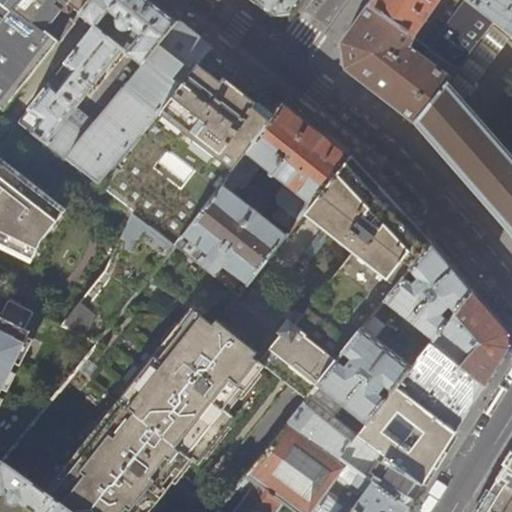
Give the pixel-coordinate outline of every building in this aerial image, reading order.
[(58,40),(46,31),(63,11),(68,4),(80,13),(90,0),(0,0),(0,106),(3,109),(58,40)] [(73,71),(59,89),(51,83),(30,109),(42,119),(32,132),(101,185),(206,52),(210,47),(169,15),(150,0),(117,0),(96,27),(66,65),(73,71)] [(90,22),(96,27),(117,0),(90,0),(80,13),(79,14),(90,22)] [(255,0),(275,15),(290,13),(299,0),(255,0)] [(440,0),(372,0),(369,5),(413,37),(440,0)] [(458,70),(495,23),(467,0),(429,49),(458,70)] [(511,0),(466,0),(467,0),(495,23),(511,36),(511,0)] [(413,37),(369,5),(341,43),(344,69),(361,82),(415,124),(458,70),(429,49),(413,37)] [(46,31),(58,40),(74,20),(63,11),(46,31)] [(511,157),(465,103),(511,61),(511,36),(495,23),(458,70),(415,124),(433,144),(511,234),(511,157)] [(281,110),(268,100),(255,90),(206,52),(101,185),(133,211),(177,245),(185,234),(281,110)] [(285,105),(281,110),(185,234),(208,252),(198,261),(229,285),(240,294),(287,235),(233,193),(240,183),(245,187),(263,164),(286,182),(276,195),(277,202),(281,204),(273,215),(291,229),(302,216),(350,155),(320,132),(285,105)] [(185,313),(44,491),(72,511),(150,511),(192,459),(200,465),(237,419),(229,412),(267,365),(308,398),(317,386),(363,328),(373,315),(382,304),(385,301),(404,276),(410,268),(431,242),(421,231),(385,193),(360,166),(350,155),(302,216),(350,252),(294,323),(288,318),(279,330),(282,333),(261,360),(256,356),(260,351),(218,318),(214,323),(205,317),(229,285),(198,261),(177,245),(151,277),(184,301),(185,313)] [(0,248),(31,263),(42,241),(66,210),(0,157),(0,248)] [(177,245),(133,211),(105,271),(62,324),(98,342),(151,277),(177,245)] [(431,242),(410,268),(421,277),(414,283),(404,276),(385,301),(402,314),(399,318),(409,326),(412,323),(434,339),(472,291),(468,286),(431,242)] [(472,291),(434,339),(430,344),(413,367),(398,387),(456,433),(480,393),(485,387),(489,379),(508,348),(507,333),(472,291)] [(0,390),(30,329),(25,326),(33,310),(8,298),(2,310),(0,309),(0,390)] [(382,304),(373,315),(384,323),(393,313),(382,304)] [(413,367),(363,328),(317,386),(368,425),(398,387),(413,367)] [(398,387),(368,425),(360,436),(424,484),(425,482),(435,465),(440,457),(453,437),(456,433),(398,387)] [(288,423),(407,511),(411,504),(424,484),(360,436),(359,437),(308,398),(288,423)] [(406,511),(407,511),(288,423),(247,476),(258,484),(284,503),(296,511),(406,511)] [(511,454),(496,480),(511,489),(511,454)] [(3,461),(2,463),(0,464),(0,511),(72,511),(44,491),(3,461)] [(511,511),(511,489),(496,480),(475,511),(511,511)] [(277,511),(284,503),(258,484),(236,511),(277,511)]
